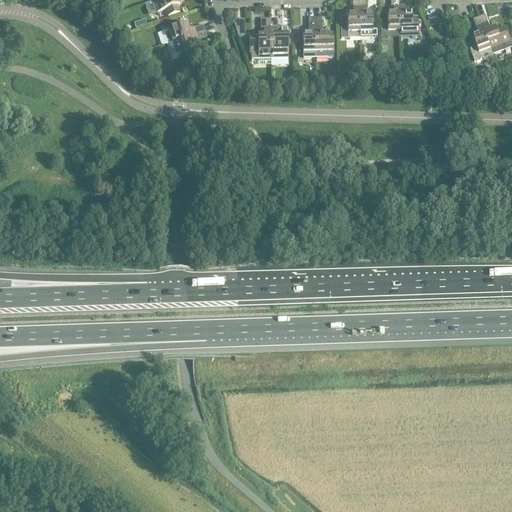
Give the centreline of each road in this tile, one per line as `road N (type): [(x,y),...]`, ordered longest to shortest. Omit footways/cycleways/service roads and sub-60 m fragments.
road 1 (unclassified): [(20,11),(46,22),(129,95),(159,108),(511,120)]
road 2 (motorway): [(511,281),(147,293)]
road 3 (motorway): [(205,330),(511,320)]
road 4 (motorway): [(0,357),(205,330)]
road 5 (motorway): [(0,336),(205,330)]
road 6 (motorway): [(147,293),(0,275)]
road 7 (motorway): [(147,293),(0,298)]
